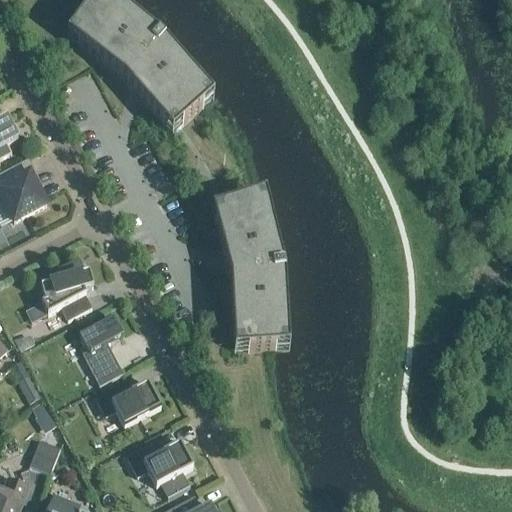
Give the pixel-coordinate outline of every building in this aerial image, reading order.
[(213,102),(162,45),(103,0),(97,0),(66,41),(124,85),(171,139),(213,102)] [(6,149),(17,144),(5,121),(0,123),(0,164),(11,158),(6,149)] [(45,210),(29,179),(20,183),(14,171),(0,177),(0,205),(2,205),(14,227),(45,210)] [(289,353),(284,275),(265,200),(212,214),(230,284),(234,356),(289,353)] [(85,300),(86,300),(83,295),(93,292),(88,277),(84,278),(78,267),(48,283),(51,288),(40,292),(45,306),(41,308),(54,333),(92,313),(85,300)] [(107,349),(123,341),(113,323),(79,341),(87,358),(84,360),(100,390),(98,391),(99,392),(123,380),(107,349)] [(34,350),(29,341),(13,345),(20,357),(34,350)] [(40,402),(28,382),(17,388),(29,408),(40,402)] [(161,413),(147,388),(126,399),(121,389),(94,403),(105,423),(116,417),(124,433),(161,413)] [(37,424),(46,418),(40,410),(32,416),(37,424)] [(49,480),(60,454),(39,446),(29,472),(49,480)] [(181,479),(193,473),(179,448),(158,459),(153,449),(126,463),(137,483),(148,477),(156,493),(162,489),(169,502),(167,504),(167,505),(190,493),(189,492),(188,492),(181,479)] [(0,511),(20,511),(28,493),(8,485),(2,497),(0,496),(0,511)] [(210,511),(209,509),(204,511),(199,511),(194,502),(174,511),(210,511)] [(75,511),(53,503),(49,511),(75,511)]
